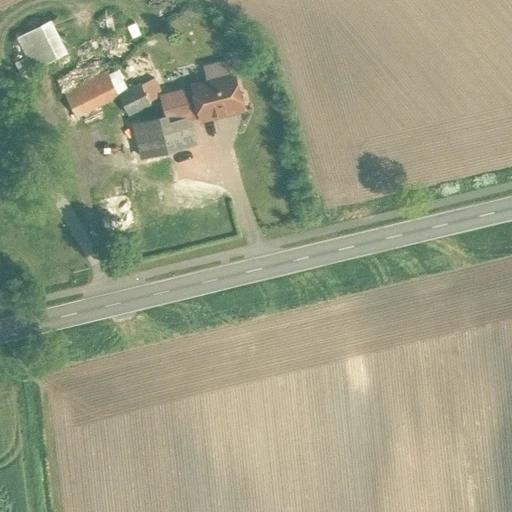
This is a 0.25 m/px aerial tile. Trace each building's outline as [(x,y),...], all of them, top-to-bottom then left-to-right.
[(57,20),(23,35),(38,68),(72,52),(57,20)] [(233,58),(210,64),(214,82),(237,77),(233,58)] [(111,70),(68,91),(81,117),(124,96),(111,70)] [(197,87),(204,116),(205,121),(251,110),(243,75),(237,77),(214,82),(197,87)] [(148,84),(124,96),(132,115),(157,103),(148,84)] [(204,116),(197,87),(165,94),(171,117),(172,124),(195,118),(204,116)] [(171,117),(125,127),(139,191),(208,177),(195,118),(172,124),(171,117)]
